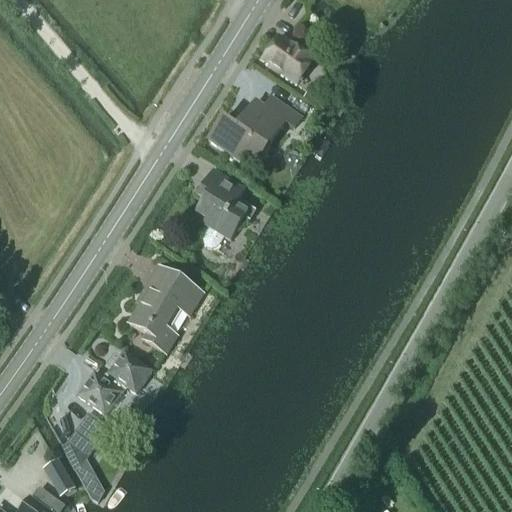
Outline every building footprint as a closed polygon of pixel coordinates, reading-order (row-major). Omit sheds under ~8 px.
[(293,49),(292,51),(278,42),(263,63),(279,74),(277,78),(292,89),(311,61),(308,59),(308,54),(302,49),(296,51),(293,49)] [(312,89),(304,101),(321,112),(329,101),(312,89)] [(293,132),(300,122),(270,101),(264,110),(255,104),(235,132),(221,123),(206,144),(239,166),(248,153),(260,162),(285,126),(293,132)] [(218,249),(219,248),(223,240),(231,244),(245,222),(249,225),(256,214),(239,204),(245,193),(212,173),(196,199),(202,203),(194,215),(204,221),(201,226),(208,231),(203,239),(202,240),(202,241),(202,242),(202,243),(202,246),(203,247),(204,249),(205,250),(207,252),(209,252),(210,252),(211,252),(214,252),(215,251),(217,250),(218,249)] [(188,320),(202,298),(156,270),(142,293),(147,295),(127,327),(145,338),(142,343),(165,358),(176,341),(166,334),(178,314),(188,320)] [(135,401),(154,375),(123,353),(101,383),(93,377),(77,400),(105,419),(124,393),(135,401)] [(95,451),(109,433),(88,417),(74,435),(95,451)] [(51,467),(45,475),(56,493),(59,491),(63,497),(73,491),(57,464),(56,464),(54,466),(52,467),(51,467)] [(54,503),(47,511),(42,511),(29,502),(22,511),(62,511),(64,510),(54,503)]
